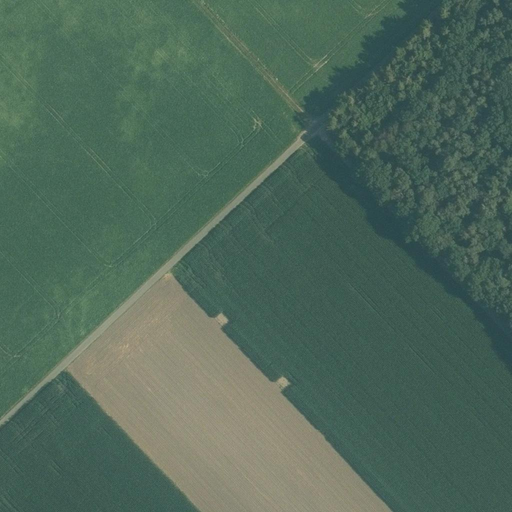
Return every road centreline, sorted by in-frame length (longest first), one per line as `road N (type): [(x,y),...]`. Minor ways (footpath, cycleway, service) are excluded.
road 1 (unclassified): [(301,140),(0,424)]
road 2 (unclassified): [(511,351),(301,140)]
road 3 (unclassified): [(451,0),(301,140)]
road 4 (track): [(198,0),(316,126)]
